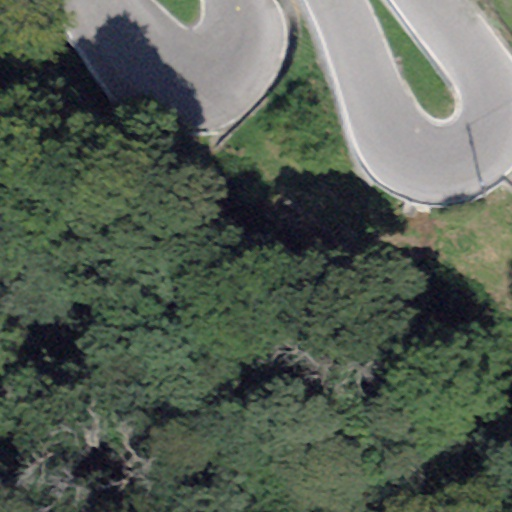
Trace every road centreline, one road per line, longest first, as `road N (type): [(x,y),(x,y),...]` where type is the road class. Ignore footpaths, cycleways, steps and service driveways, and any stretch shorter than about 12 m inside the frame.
road 1 (tertiary): [(333,0),(392,131),(428,158),(473,151),(496,121),(497,100),(430,0)]
road 2 (tertiary): [(95,0),(144,53),(187,74),(227,60),(238,22),(232,0)]
